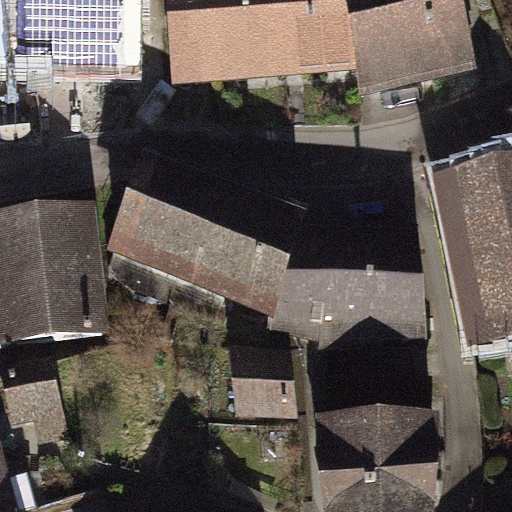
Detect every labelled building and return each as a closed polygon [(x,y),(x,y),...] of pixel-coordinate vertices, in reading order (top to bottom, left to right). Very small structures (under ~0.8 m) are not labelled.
[(0,0),(0,65),(134,67),(134,0),(0,0)] [(171,0),(174,47),(172,47),(175,87),(182,87),(181,85),(360,69),(347,0),(171,0)] [(347,0),(360,69),(364,94),(475,70),(460,0),(347,0)] [(147,175),(112,274),(136,294),(217,324),(228,299),(274,318),(276,313),(301,239),(305,226),(206,191),(147,175)] [(511,178),(449,191),(481,349),(511,343),(511,178)] [(0,224),(0,338),(1,348),(104,337),(90,215),(0,224)] [(344,348),(343,337),(425,337),(417,243),(301,239),(276,313),(312,324),(309,333),(326,339),(326,348),(344,348)] [(293,365),(235,365),(240,413),(296,414),(293,365)] [(49,369),(6,381),(19,419),(45,413),(50,442),(69,438),(49,369)] [(330,431),(430,432),(429,398),(331,397),(330,431)] [(330,431),(326,431),(328,468),(334,511),(427,511),(435,468),(435,432),(430,432),(330,431)]
